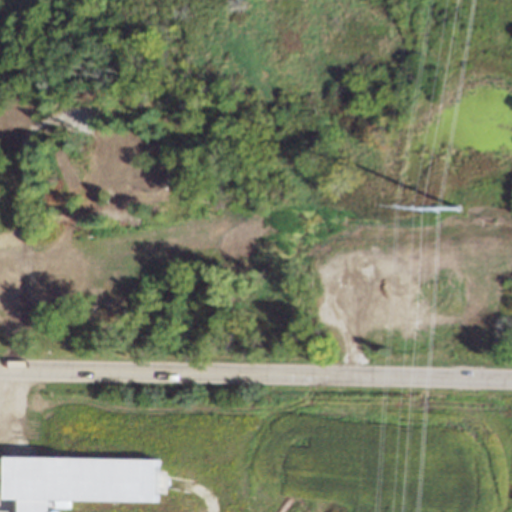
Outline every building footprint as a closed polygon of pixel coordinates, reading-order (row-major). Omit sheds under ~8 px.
[(9,128),(0,128),(0,109),(9,109),(9,128)] [(84,133),(83,119),(73,120),(73,133),(84,133)] [(129,138),(129,159),(124,159),(124,191),(105,191),(106,138),(129,138)] [(17,245),(0,245),(0,227),(17,227),(17,245)] [(394,283),(335,283),(335,260),(394,260),(394,283)] [(162,459),(8,456),(8,499),(21,499),(20,511),(50,511),(51,508),(73,508),(73,500),(163,502),(163,471),(162,471),(162,459)]
